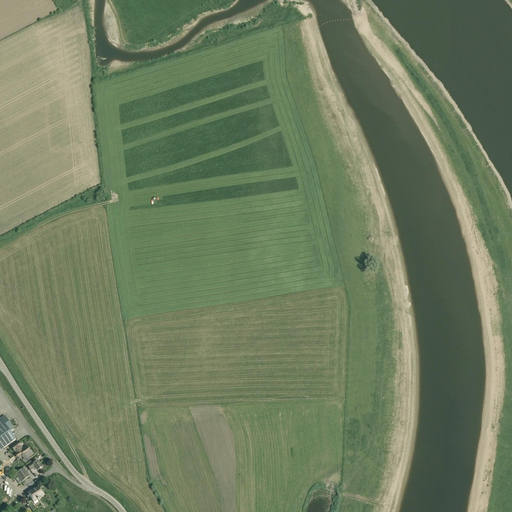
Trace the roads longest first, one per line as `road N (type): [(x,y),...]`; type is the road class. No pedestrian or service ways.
road 1 (track): [(0,329),(94,489)]
road 2 (tertiary): [(94,489),(68,465),(6,373)]
road 3 (residential): [(0,389),(61,472),(94,489)]
road 4 (track): [(460,139),(511,269)]
road 5 (track): [(0,247),(62,213),(114,200)]
